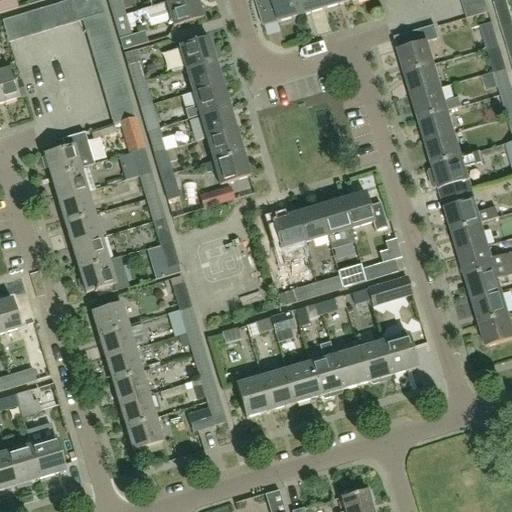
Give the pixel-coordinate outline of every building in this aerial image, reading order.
[(3,0),(0,1),(0,15),(18,10),(15,0),(3,0)] [(82,21),(103,15),(98,0),(95,0),(85,3),(84,0),(76,0),(71,2),(78,23),(82,21)] [(107,0),(113,19),(126,16),(121,0),(107,0)] [(126,16),(113,19),(120,40),(119,40),(123,52),(148,44),(144,32),(132,36),(130,29),(135,28),(134,22),(141,20),(142,22),(168,15),(172,28),(202,19),(196,0),(178,0),(150,8),(139,12),(126,16)] [(147,0),(150,8),(178,0),(147,0)] [(303,17),(298,0),(255,0),(264,28),(279,23),(279,24),(303,17)] [(298,0),(303,17),(327,10),(323,0),(298,0)] [(323,0),(327,10),(350,3),(349,0),(323,0)] [(486,2),(484,0),(461,0),(464,8),(486,2)] [(511,23),(511,19),(506,0),(505,0),(493,4),(500,27),(511,23)] [(78,23),(71,2),(60,5),(66,26),(78,23)] [(486,2),(464,8),(468,20),(489,13),(486,2)] [(60,5),(48,9),(55,30),(66,26),(60,5)] [(48,9),(37,12),(43,33),(55,30),(48,9)] [(43,33),(37,12),(25,15),(32,37),(43,33)] [(32,37),(25,15),(14,19),(20,40),(32,37)] [(107,26),(103,15),(82,21),(86,33),(107,26)] [(20,40),(14,19),(2,22),(9,43),(20,40)] [(511,23),(500,27),(507,50),(511,48),(511,23)] [(487,51),(500,48),(492,24),(480,28),(487,51)] [(110,38),(107,26),(86,33),(89,44),(110,38)] [(405,75),(435,66),(428,43),(439,40),(436,27),(410,35),(414,47),(398,52),(405,75)] [(110,38),(89,44),(93,56),(114,49),(110,38)] [(184,70),(214,61),(207,39),(177,47),(184,70)] [(163,49),(168,71),(177,69),(172,46),(163,49)] [(506,70),(500,48),(487,51),(494,74),(506,70)] [(114,49),(93,56),(96,67),(117,61),(114,49)] [(137,51),(124,55),(128,67),(139,63),(140,63),(137,51)] [(121,72),(117,61),(96,67),(100,79),(121,72)] [(214,61),(184,70),(191,94),(221,85),(214,61)] [(139,63),(128,67),(133,85),(145,82),(139,63)] [(435,66),(405,75),(412,98),(442,89),(435,66)] [(9,69),(0,72),(0,105),(19,100),(25,98),(20,82),(14,84),(9,69)] [(511,89),(506,70),(494,74),(501,97),(511,93),(511,89)] [(124,84),(121,72),(100,79),(103,90),(124,84)] [(152,105),(145,82),(133,85),(140,109),(152,105)] [(128,96),(124,84),(103,90),(106,102),(128,96)] [(191,94),(195,108),(185,111),(188,121),(198,117),(228,108),(221,85),(191,94)] [(442,89),(412,98),(419,121),(449,112),(442,89)] [(511,93),(501,97),(508,120),(511,118),(511,93)] [(128,96),(106,102),(110,114),(131,107),(128,96)] [(152,105),(140,109),(147,132),(159,128),(152,105)] [(131,107),(110,114),(113,125),(123,122),(135,118),(131,107)] [(235,132),(228,108),(198,117),(205,140),(235,132)] [(449,112),(419,121),(425,144),(455,135),(449,112)] [(135,118),(123,122),(132,153),(144,150),(135,118)] [(113,126),(90,133),(92,141),(116,134),(113,126)] [(166,151),(159,128),(147,132),(154,155),(166,151)] [(235,132),(205,140),(212,163),(242,155),(235,132)] [(51,178),(80,169),(94,165),(84,134),(62,140),(65,149),(44,155),(51,178)] [(462,158),(455,135),(425,144),(432,167),(462,158)] [(151,173),(144,150),(132,153),(139,177),(151,173)] [(166,151),(154,155),(161,178),(173,174),(170,164),(177,162),(174,150),(167,152),(166,151)] [(432,167),(435,176),(432,177),(430,180),(432,188),(435,189),(439,188),(439,191),(469,182),(465,169),(484,163),(481,153),(462,158),(432,167)] [(242,155),(212,163),(219,187),(249,178),(242,155)] [(80,169),(51,178),(58,201),(87,192),(80,169)] [(151,173),(139,177),(146,199),(158,196),(151,173)] [(173,174),(161,178),(168,202),(181,198),(173,174)] [(87,192),(58,201),(65,224),(94,215),(87,192)] [(364,194),(341,201),(350,231),(373,224),(376,232),(387,229),(380,204),(368,208),(364,194)] [(166,219),(158,196),(146,199),(153,222),(166,219)] [(350,231),(341,201),(318,208),(327,238),(350,231)] [(496,208),(479,214),(475,201),(445,210),(452,234),(482,225),(500,219),(496,208)] [(318,208),(295,215),(304,245),(327,238),(318,208)] [(101,238),(94,215),(65,224),(72,247),(90,242),(101,238)] [(304,245),(295,215),(271,222),(285,266),(288,265),(289,268),(291,269),(298,267),(300,265),(299,262),(308,259),(304,245)] [(166,219),(153,222),(160,245),(172,242),(166,219)] [(482,225),(452,234),(458,256),(488,247),(482,225)] [(90,242),(72,247),(79,269),(108,260),(101,238),(90,242)] [(160,245),(161,247),(147,252),(155,281),(182,272),(172,242),(160,245)] [(488,247),(458,256),(465,280),(511,266),(511,254),(492,260),(488,247)] [(108,260),(79,269),(86,294),(96,291),(115,285),(108,260)] [(394,261),(361,271),(365,283),(397,274),(394,261)] [(511,266),(465,280),(472,303),(502,294),(498,281),(511,276),(511,266)] [(173,288),(186,284),(183,278),(171,281),(173,288)] [(338,278),(316,285),(319,296),(342,290),(338,278)] [(382,286),(367,290),(370,301),(372,306),(411,294),(406,279),(382,286)] [(193,309),(186,284),(173,288),(180,312),(193,309)] [(319,296),(316,285),(280,295),(284,307),(319,296)] [(367,290),(352,295),(355,305),(370,301),(367,290)] [(502,294),(472,303),(478,325),(508,316),(502,294)] [(342,298),(319,305),(322,317),(345,309),(342,298)] [(0,303),(0,335),(21,329),(12,300),(0,303)] [(99,338),(128,328),(121,305),(91,313),(99,338)] [(322,317),(319,305),(304,309),(307,321),(322,317)] [(193,309),(180,312),(187,336),(200,332),(193,309)] [(270,319),(274,331),(289,326),(286,315),(270,319)] [(511,328),(508,316),(478,325),(485,349),(511,340),(511,328)] [(274,331),(270,319),(255,324),(259,336),(274,331)] [(128,328),(99,338),(105,360),(135,351),(128,328)] [(238,329),(223,334),(226,345),(241,341),(238,329)] [(200,332),(187,336),(194,358),(207,355),(200,332)] [(382,342),(391,376),(416,369),(406,335),(382,342)] [(391,376),(382,342),(358,349),(368,383),(369,383),(373,387),(382,384),(383,379),(391,376)] [(310,363),(320,397),(321,397),(325,401),(334,398),(335,393),(343,390),(333,356),(329,343),(318,347),(322,359),(310,363)] [(368,383),(358,349),(333,356),(343,390),(368,383)] [(142,374),(135,351),(105,360),(112,383),(142,374)] [(214,378),(207,355),(194,358),(201,381),(214,378)] [(310,363),(285,370),(295,404),(320,397),(310,363)] [(10,377),(14,389),(37,382),(39,382),(35,369),(10,377)] [(285,370),(261,377),(271,412),(295,404),(285,370)] [(142,374),(112,383),(119,406),(149,397),(142,374)] [(0,393),(14,389),(10,377),(0,379),(0,393)] [(271,412),(261,377),(236,385),(246,419),(271,412)] [(214,378),(201,381),(206,398),(208,404),(221,401),(214,378)] [(190,390),(183,393),(187,405),(206,398),(201,381),(189,384),(188,385),(190,390)] [(33,402),(30,392),(16,396),(22,418),(40,412),(37,401),(35,402),(33,402)] [(16,396),(0,401),(0,413),(5,412),(18,408),(21,418),(22,418),(16,396)] [(149,397),(119,406),(126,429),(156,420),(149,397)] [(221,401),(208,404),(209,409),(215,427),(228,423),(221,401)] [(207,410),(189,416),(186,417),(193,435),(215,427),(209,409),(207,410)] [(163,443),(156,420),(126,429),(133,452),(163,443)] [(30,448),(40,480),(65,472),(55,438),(30,446),(30,448)] [(30,448),(30,446),(6,453),(16,487),(40,480),(30,448)] [(6,453),(0,454),(0,491),(16,487),(6,453)] [(286,511),(280,491),(265,496),(270,511),(286,511)] [(340,500),(343,511),(372,511),(366,492),(340,500)]
